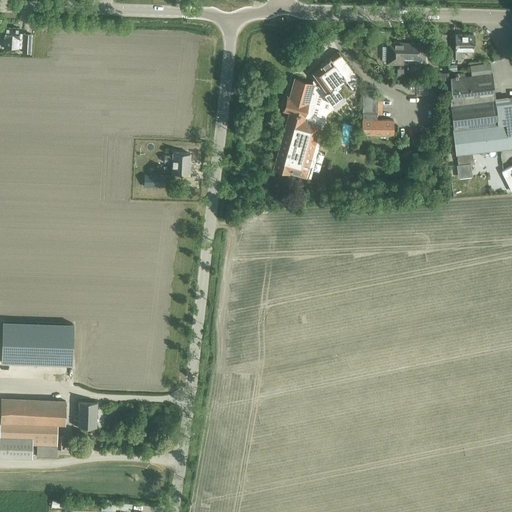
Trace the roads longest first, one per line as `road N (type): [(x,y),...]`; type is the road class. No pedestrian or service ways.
road 1 (unclassified): [(170,511),(220,113)]
road 2 (tertiary): [(0,7),(231,15)]
road 3 (tertiary): [(496,16),(281,10)]
